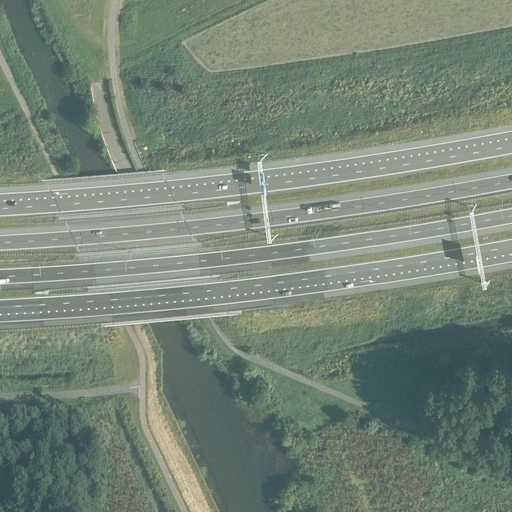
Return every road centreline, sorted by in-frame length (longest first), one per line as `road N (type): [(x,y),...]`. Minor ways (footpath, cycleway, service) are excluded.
road 1 (motorway): [(0,275),(204,261),(511,212)]
road 2 (motorway): [(511,144),(171,195),(0,208)]
road 3 (motorway): [(511,180),(187,227),(0,242)]
road 4 (motorway): [(0,307),(216,289),(511,248)]
